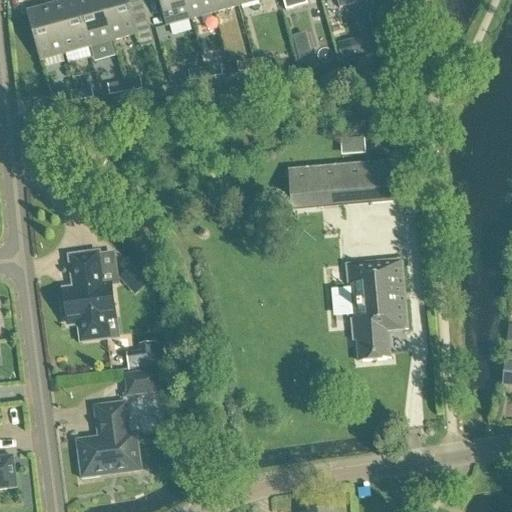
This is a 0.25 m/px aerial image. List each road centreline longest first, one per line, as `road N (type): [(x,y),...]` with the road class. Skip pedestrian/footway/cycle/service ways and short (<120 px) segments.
road 1 (residential): [(210,511),(232,500),(443,457),(511,453)]
road 2 (residential): [(57,511),(23,261)]
road 3 (residential): [(23,261),(0,48)]
